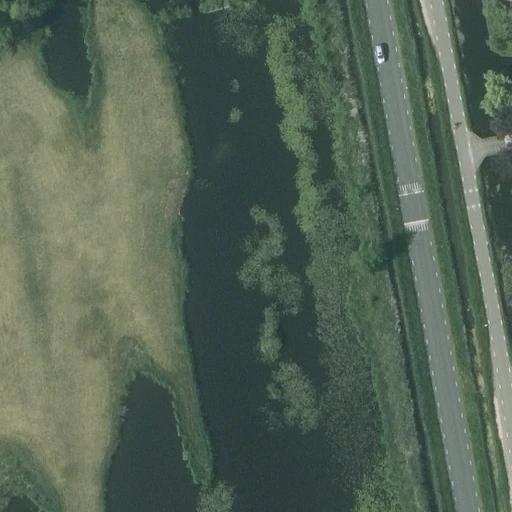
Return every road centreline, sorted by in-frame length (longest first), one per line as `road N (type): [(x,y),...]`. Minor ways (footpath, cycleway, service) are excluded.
road 1 (secondary): [(469,511),(376,0)]
road 2 (residential): [(511,424),(434,0)]
